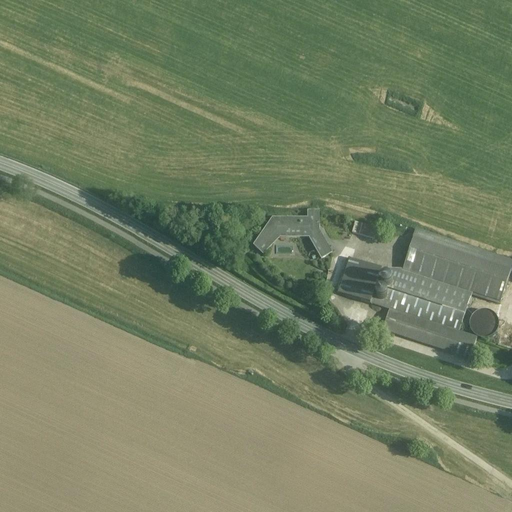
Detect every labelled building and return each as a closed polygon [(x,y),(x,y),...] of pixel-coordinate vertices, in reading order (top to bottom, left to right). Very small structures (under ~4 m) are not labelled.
[(307,220),(279,220),(279,225),(270,225),(253,247),(262,256),(280,238),(280,237),(285,237),(285,238),(308,238),(315,251),(326,245),(317,229),(318,227),(319,227),(319,213),(307,213),(307,220)] [(376,231),(354,226),(352,234),(374,240),(376,231)] [(511,269),(511,262),(416,231),(413,241),(511,273),(511,269)] [(511,273),(413,241),(403,272),(381,271),(370,306),(390,312),(459,334),(473,293),(501,302),(511,273)] [(326,245),(315,251),(320,261),(331,255),(326,245)] [(381,271),(350,261),(339,295),(370,306),(381,271)] [(459,334),(390,312),(383,334),(469,361),(476,339),(459,334)] [(486,312),(482,312),(478,313),(475,315),(473,318),(471,322),(470,325),(470,329),(471,333),(473,336),(476,338),(479,340),(483,341),(487,341),(490,340),(494,338),(496,335),(498,332),(499,328),(499,324),(498,321),(496,317),(493,315),(489,313),(486,312)]
